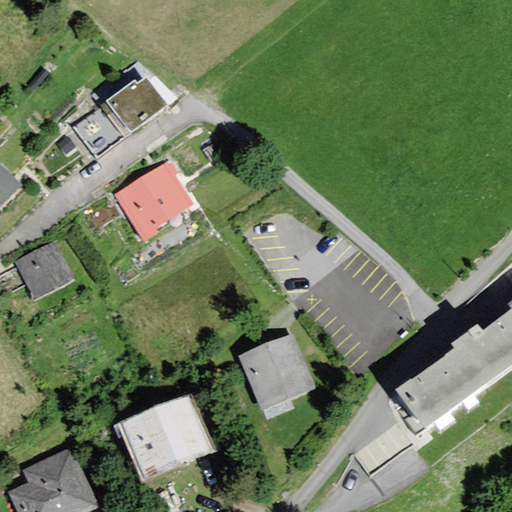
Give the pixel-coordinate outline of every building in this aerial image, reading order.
[(137,80),(109,101),(112,104),(80,128),(99,153),(127,132),(166,104),(147,78),(139,84),(137,80)] [(0,168),(0,200),(16,184),(0,168)] [(165,168),(122,195),(144,230),(187,204),(176,186),(165,168)] [(56,245),(20,263),(28,278),(35,294),(71,276),(56,245)] [(413,382),(400,391),(425,425),(511,362),(511,312),(511,311),(413,382)] [(266,347),(244,357),(266,407),(310,388),(299,363),(287,338),(266,347)] [(187,399),(125,426),(147,475),(177,462),(208,448),(187,399)] [(352,453),(370,478),(413,447),(386,410),(352,453)] [(35,487),(16,496),(24,511),(78,511),(95,504),(70,453),(28,473),(35,487)]
